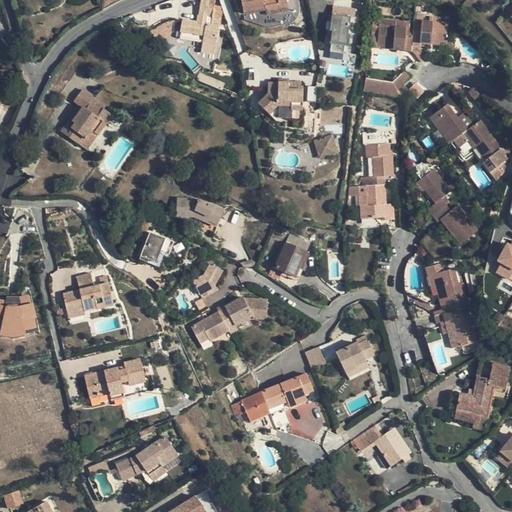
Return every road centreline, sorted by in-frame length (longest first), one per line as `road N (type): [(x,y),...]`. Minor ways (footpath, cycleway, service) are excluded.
road 1 (residential): [(489,511),(472,490),(427,462),(379,304),(368,294),(350,298),(329,320),(246,274)]
road 2 (unknown): [(399,242),(407,232),(406,103),(434,74)]
road 3 (residential): [(144,0),(67,42),(34,91)]
